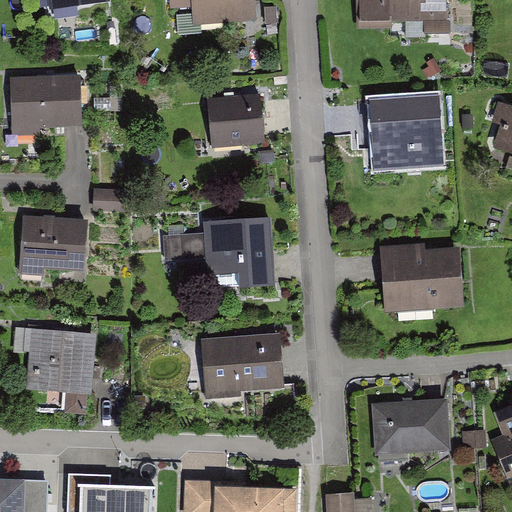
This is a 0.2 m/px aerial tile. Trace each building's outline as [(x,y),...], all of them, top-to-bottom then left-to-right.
[(254,0),(172,0),(172,2),(192,1),(193,12),(220,10),(221,17),(255,15),(254,0)] [(387,0),(356,0),(357,31),(393,31),(392,24),(388,24),(387,0)] [(448,0),(387,0),(388,24),(392,24),(449,23),(448,0)] [(77,75),(10,78),(12,120),(63,118),(79,117),(77,75)] [(260,92),(207,97),(210,135),(241,133),(242,139),(264,137),(260,92)] [(432,96),(375,100),(378,153),(392,151),(393,163),(437,159),(432,96)] [(511,104),(509,104),(497,140),(511,145),(511,104)] [(123,205),(123,187),(92,188),(93,207),(123,205)] [(204,220),(208,285),(270,279),(268,244),(273,244),(271,214),(204,220)] [(86,260),(88,225),(58,222),(23,219),(19,276),(45,279),(45,272),(84,275),(84,274),(86,260)] [(199,233),(166,235),(167,261),(201,259),(199,233)] [(456,248),(383,252),(384,280),(394,279),(396,308),(432,306),(432,298),(459,297),(456,248)] [(90,329),(33,325),(29,382),(86,387),(90,329)] [(281,337),(202,342),(205,396),(285,391),(281,337)] [(444,397),(375,402),(377,458),(407,456),(406,447),(446,444),(444,397)] [(511,403),(499,409),(507,431),(496,437),(508,470),(511,467),(511,403)] [(484,424),(461,428),(463,445),(485,441),(484,424)] [(25,511),(47,511),(48,483),(20,482),(20,485),(26,485),(25,511)] [(0,511),(25,511),(26,485),(20,485),(0,484),(0,511)] [(222,488),(189,489),(189,511),(296,511),(296,500),(222,502),(222,488)] [(351,495),(328,497),(329,511),(368,511),(367,501),(352,502),(351,495)] [(88,499),(87,511),(164,511),(165,499),(88,499)]
